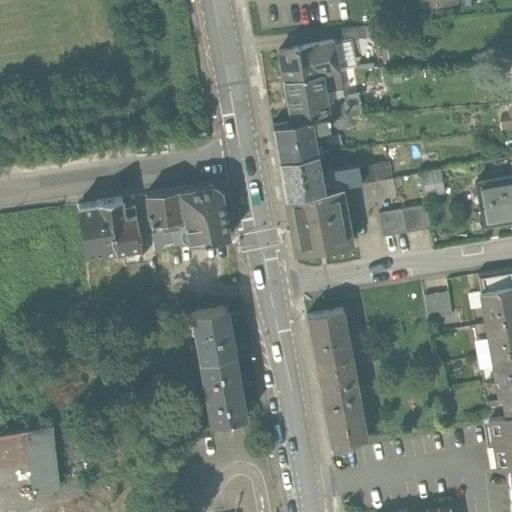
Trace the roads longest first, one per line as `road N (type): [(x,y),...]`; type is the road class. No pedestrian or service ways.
road 1 (unclassified): [(249,154),(0,189)]
road 2 (residential): [(511,250),(272,290)]
road 3 (primary): [(312,511),(272,290)]
road 4 (primary): [(249,154),(222,0)]
road 5 (primary): [(272,290),(249,154)]
